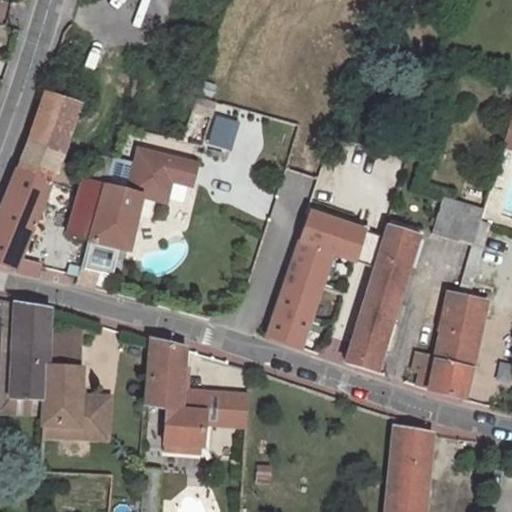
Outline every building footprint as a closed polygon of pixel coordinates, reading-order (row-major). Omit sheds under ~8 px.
[(69,78),(81,38),(66,34),(55,73),(69,78)] [(31,144),(64,157),(89,84),(69,78),(55,73),(31,144)] [(511,132),(506,131),(501,148),(511,151),(511,132)] [(21,260),(64,157),(31,144),(0,216),(0,264),(16,271),(21,260)] [(133,193),(106,187),(92,240),(91,242),(131,253),(146,198),(170,204),(175,183),(196,189),(201,168),(144,152),(133,193)] [(334,218),(352,165),(327,157),(309,212),(311,213),(302,241),(334,251),(373,264),(382,234),(334,218)] [(85,180),(70,234),(92,240),(106,187),(106,186),(85,180)] [(481,214),(445,202),(435,233),(471,244),(481,214)] [(375,372),(418,234),(390,226),(347,362),(375,372)] [(326,273),(334,251),(302,241),(295,262),(326,273)] [(89,253),(76,249),(70,274),(82,277),(84,270),(89,253)] [(41,277),(43,265),(21,260),(16,271),(41,277)] [(301,346),(326,273),(295,262),(269,335),(301,346)] [(82,277),(80,284),(99,289),(103,275),(84,270),(82,277)] [(450,283),(447,294),(456,296),(459,285),(450,283)] [(466,398),(488,304),(456,296),(447,294),(438,330),(443,332),(436,357),(429,387),(466,398)] [(16,302),(12,398),(46,400),(48,368),(50,310),(16,302)] [(52,328),(50,368),(73,369),(74,329),(52,328)] [(187,349),(152,340),(149,406),(183,412),(180,446),(203,448),(205,424),(207,397),(184,395),(184,392),(187,349)] [(436,357),(419,352),(414,369),(420,372),(417,384),(429,387),(436,357)] [(80,398),(81,370),(73,369),(50,368),(48,368),(46,400),(45,426),(79,428),(78,438),(107,439),(109,399),(80,398)] [(184,392),(184,395),(207,397),(205,424),(248,428),(251,397),(184,392)] [(78,438),(79,428),(45,426),(44,442),(78,443),(78,438)] [(424,511),(430,434),(395,428),(385,511),(424,511)] [(157,511),(161,470),(141,468),(138,510),(144,511),(157,511)]
